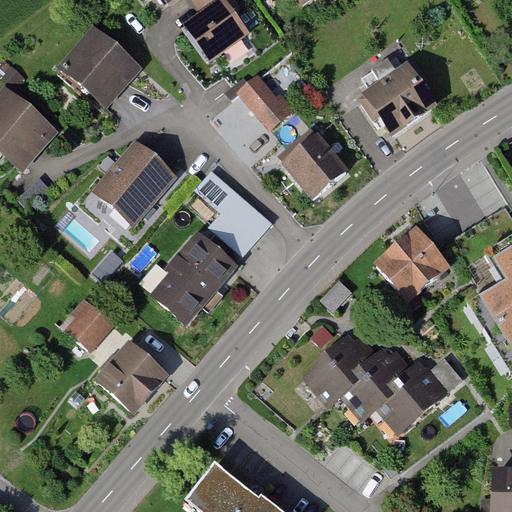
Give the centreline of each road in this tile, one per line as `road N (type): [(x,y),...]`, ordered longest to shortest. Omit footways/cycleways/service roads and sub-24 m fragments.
road 1 (residential): [(43,175),(165,120),(189,120),(317,260)]
road 2 (tertiary): [(317,260),(385,196),(511,108)]
road 3 (residential): [(363,511),(202,387)]
road 4 (tertiary): [(202,387),(317,260)]
road 5 (tertiary): [(94,511),(202,387)]
